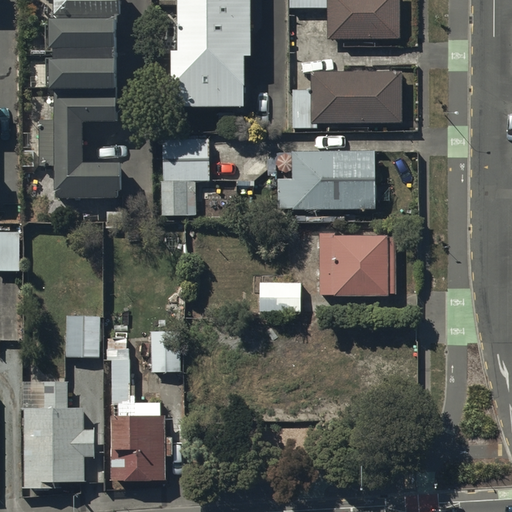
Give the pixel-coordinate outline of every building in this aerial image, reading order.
[(56,0),(56,24),(120,23),(122,23),(121,0),(56,0)] [(180,0),(181,55),(174,55),(174,110),(248,109),(247,60),(253,60),(252,0),(180,0)] [(328,43),(344,43),(344,50),(376,50),(376,43),(400,43),(399,0),(289,0),(290,12),(328,12),(328,43)] [(57,97),(120,98),(120,97),(120,23),(56,24),(52,24),(52,97),(57,97)] [(402,76),(312,76),(312,94),(294,94),(294,131),(318,131),(318,127),(402,127),(402,76)] [(120,98),(57,97),(57,118),(41,118),(41,163),(57,163),(57,199),(125,199),(124,164),(85,164),(86,124),(120,124),(120,98)] [(210,136),(163,136),(163,179),(161,179),(161,216),(196,216),(196,180),(210,180),(210,136)] [(280,185),(280,214),(376,214),(376,155),(293,155),(293,185),(280,185)] [(201,218),(219,218),(219,192),(201,192),(201,218)] [(16,234),(0,234),(0,275),(16,275),(16,234)] [(336,236),(320,236),(320,299),(336,299),(336,302),(390,302),(390,297),(396,297),(396,240),(336,240),(336,236)] [(302,315),(302,286),(261,286),(261,297),(245,297),(245,312),(261,312),(261,315),(302,315)] [(100,319),(69,319),(68,361),(100,361),(100,319)] [(239,358),(239,355),(247,355),(247,332),(239,332),(239,328),(227,328),(228,322),(218,322),(218,328),(198,328),(198,357),(203,357),(203,379),(229,379),(229,357),(239,358)] [(152,336),(152,376),(181,375),(181,336),(178,336),(178,332),(154,332),(154,336),(152,336)] [(361,424),(361,386),(356,386),(356,361),(334,361),(334,347),(301,347),(301,361),(282,361),(282,378),(254,378),(254,401),(247,401),(247,395),(231,395),(231,424),(361,424)] [(113,360),(113,362),(113,409),(114,409),(114,464),(112,464),(112,486),(167,486),(167,423),(162,423),(162,407),(136,408),(136,400),(132,400),(132,360),(113,360)] [(83,409),(69,409),(69,386),(46,386),(46,413),(25,413),(25,495),(52,495),(52,487),(85,487),(85,461),(96,461),(96,435),(85,435),(85,415),(83,415),(83,409)]
